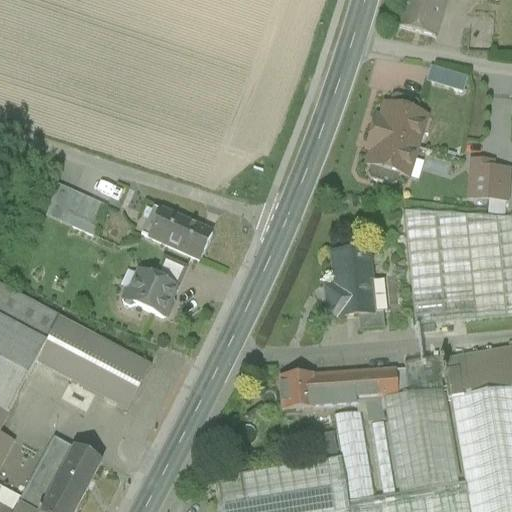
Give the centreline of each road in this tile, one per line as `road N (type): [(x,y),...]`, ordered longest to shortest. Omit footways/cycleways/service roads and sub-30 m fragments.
road 1 (secondary): [(222,358),(354,48)]
road 2 (track): [(281,228),(0,131)]
road 3 (unclassified): [(511,338),(222,358)]
road 4 (secondary): [(142,511),(222,358)]
road 5 (residential): [(511,72),(354,48)]
